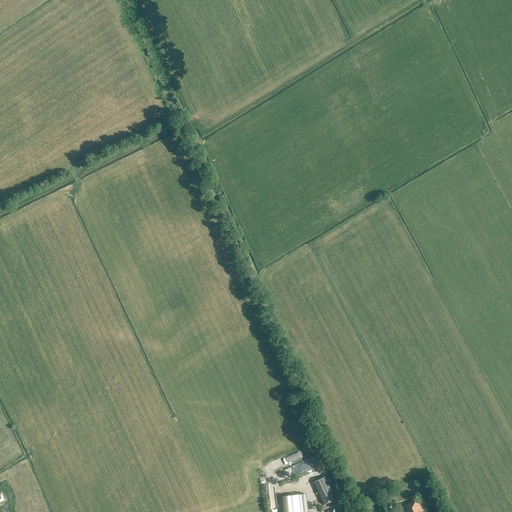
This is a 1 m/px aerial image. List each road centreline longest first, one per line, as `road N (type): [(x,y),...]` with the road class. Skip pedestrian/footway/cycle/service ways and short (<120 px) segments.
road 1 (unclassified): [(357,511),(125,0)]
road 2 (track): [(181,123),(0,212)]
